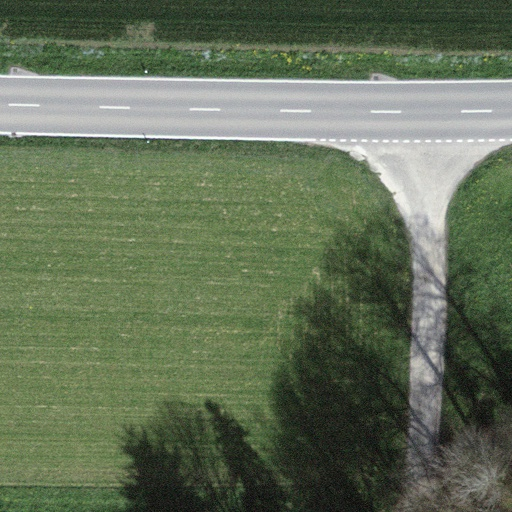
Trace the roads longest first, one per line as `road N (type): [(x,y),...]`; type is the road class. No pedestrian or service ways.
road 1 (secondary): [(511,108),(0,101)]
road 2 (track): [(422,109),(428,511)]
